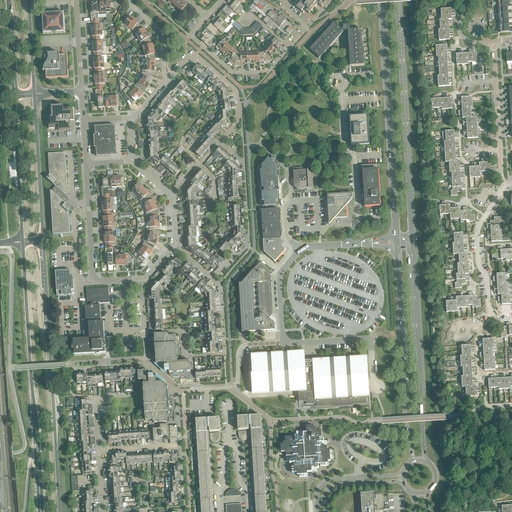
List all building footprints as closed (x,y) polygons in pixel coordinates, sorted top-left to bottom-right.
[(174,0),(171,3),(178,9),(184,2),(181,0),(174,0)] [(231,0),(228,0),(229,1),(241,12),(245,8),(240,4),(243,0),(233,0),(233,1),(231,0)] [(257,7),(262,11),(268,5),(262,0),(261,1),(259,0),(255,0),(249,8),(252,12),(257,7)] [(314,7),(306,0),(303,4),(299,1),(294,6),(302,13),(306,8),(308,9),(306,11),(309,14),(314,7)] [(227,5),(222,11),(229,17),(233,11),(238,16),(241,12),(229,1),(227,2),(230,5),(228,7),(227,5)] [(110,2),(105,3),(106,13),(110,12),(110,15),(114,14),(115,14),(116,11),(116,10),(114,9),(113,3),(110,3),(110,2)] [(184,2),(178,9),(181,12),(187,5),(184,2)] [(106,13),(105,3),(100,3),(100,4),(97,4),(98,15),(106,14),(106,13)] [(263,21),(267,24),(278,11),(276,10),(274,12),(272,11),(273,9),(268,5),(262,11),(267,16),(263,21)] [(42,14),(43,34),(65,33),(64,13),(54,13),(54,11),(50,11),(50,13),(42,14)] [(214,17),(213,18),(226,30),(229,26),(224,22),(229,17),(222,11),(217,16),(218,17),(217,19),(214,17)] [(275,23),(280,27),(286,20),(280,16),(279,17),(277,15),(280,13),(278,11),(267,24),(270,27),(275,23)] [(127,29),(128,28),(134,20),(131,18),(126,15),(121,25),(123,27),(127,29)] [(211,23),(206,29),(213,35),(217,29),(222,34),(223,32),(226,30),(213,18),(211,20),(214,23),(212,25),(211,23)] [(134,28),(136,30),(141,26),(136,22),(137,21),(134,20),(128,28),(132,31),(134,28)] [(229,26),(226,30),(228,32),(233,26),(232,26),(235,22),(232,20),(230,22),(232,23),(229,26)] [(286,20),(280,27),(285,32),(281,37),(285,40),(296,27),(294,26),(292,28),(290,27),(291,25),(286,20)] [(319,58),(322,55),(343,31),(349,30),(351,67),(363,66),(361,29),(349,30),(349,29),(350,29),(350,25),(343,26),(343,29),(342,30),(334,22),(309,50),(319,58)] [(91,27),(92,32),(102,31),(102,32),(104,31),(103,23),(98,23),(92,24),(92,27),(91,27)] [(135,34),(138,38),(146,33),(145,30),(144,31),(141,26),(136,30),(138,32),(135,34)] [(508,26),(499,26),(500,31),(490,31),(490,35),(498,35),(498,33),(499,33),(509,32),(511,32),(511,30),(508,30),(508,26)] [(213,35),(206,29),(201,34),(203,35),(201,37),(198,35),(197,37),(209,48),(212,46),(214,48),(218,43),(216,41),(213,44),(208,40),(213,35)] [(93,37),(93,40),(99,39),(104,39),(104,31),(102,32),(102,31),(92,32),(92,37),(93,37)] [(139,43),(140,45),(151,41),(147,36),(148,35),(146,33),(138,38),(141,42),(139,43)] [(268,37),(267,39),(277,48),(280,46),(281,46),(283,44),(274,37),(271,40),(268,37)] [(92,43),(93,48),(103,47),(102,42),(100,42),(99,39),(93,40),(93,43),(92,43)] [(218,49),(221,52),(230,41),(229,39),(226,42),(223,39),(215,48),(217,50),(218,49)] [(268,43),(265,46),(274,54),(276,52),(275,51),(277,48),(267,39),(265,40),(268,43)] [(143,47),(144,51),(154,49),(153,46),(152,46),(151,41),(140,45),(141,47),(143,47)] [(223,55),(224,57),(232,48),(229,45),(232,42),(230,41),(221,52),(223,54),(223,55)] [(265,46),(260,52),(266,64),(272,59),(270,57),(272,55),(273,55),(274,54),(265,46)] [(94,53),(94,56),(100,55),(100,52),(103,52),(103,47),(93,48),(93,53),(94,53)] [(228,61),(234,66),(238,53),(232,48),(224,57),(226,58),(227,57),(229,59),(228,61)] [(148,56),(148,58),(155,58),(154,52),(154,49),(144,51),(141,52),(142,56),(143,56),(145,56),(148,56)] [(473,50),(471,50),(472,62),(475,62),(475,64),(481,64),(480,57),(477,57),(477,53),(473,53),(473,50)] [(238,53),(234,66),(241,66),(241,64),(244,63),(245,65),(247,64),(247,63),(246,52),(238,53)] [(260,52),(252,52),(253,64),(255,64),(255,63),(259,63),(259,65),(266,64),(260,52)] [(48,56),(45,57),(46,79),(68,77),(66,55),(59,56),(59,53),(48,54),(48,56)] [(93,59),(94,64),(104,63),(103,58),(101,58),(100,55),(94,56),(94,59),(93,59)] [(145,61),(145,66),(155,67),(155,64),(154,64),(155,58),(148,58),(148,61),(145,61)] [(95,69),(95,72),(101,71),(101,68),(104,68),(104,63),(94,64),(94,69),(95,69)] [(194,76),(201,69),(197,65),(194,63),(191,67),(190,69),(188,71),(190,73),(191,72),(195,75),(194,76)] [(147,71),(146,74),(153,76),(154,70),(155,67),(145,66),(142,66),(142,70),(142,71),(147,71)] [(198,79),(205,72),(201,69),(194,76),(195,76),(199,79),(198,79)] [(95,80),(105,79),(107,79),(106,71),(101,71),(95,72),(95,75),(94,75),(95,80)] [(139,79),(140,80),(150,84),(151,82),(150,81),(153,76),(146,74),(142,72),(141,75),(139,79)] [(205,72),(198,79),(199,80),(199,79),(203,82),(209,75),(205,72)] [(208,87),(209,88),(215,81),(211,77),(205,84),(209,87),(208,87)] [(96,85),(96,88),(102,87),(102,84),(105,84),(105,79),(95,80),(95,85),(96,85)] [(141,86),(139,88),(145,92),(147,87),(148,87),(150,84),(140,80),(138,84),(141,86)] [(181,80),(178,84),(184,90),(188,86),(181,80)] [(213,91),(214,90),(219,84),(215,81),(209,88),(210,88),(213,91)] [(214,90),(219,94),(229,89),(224,85),(224,86),(220,83),(219,84),(214,90)] [(178,84),(174,88),(181,94),(184,90),(178,84)] [(134,87),(131,90),(139,99),(141,97),(141,96),(145,92),(139,88),(135,85),(134,87)] [(102,87),(96,88),(96,91),(95,91),(96,94),(97,94),(97,95),(96,96),(96,102),(98,102),(98,108),(104,108),(104,107),(103,100),(102,87)] [(174,88),(171,92),(177,97),(177,98),(181,94),(174,88)] [(219,101),(221,101),(228,100),(228,96),(229,95),(229,89),(219,94),(219,101)] [(139,99),(131,90),(127,93),(125,95),(132,105),(136,100),(137,101),(139,99)] [(170,91),(167,95),(173,101),(177,97),(171,92),(170,91)] [(116,97),(111,97),(112,107),(116,107),(116,106),(120,106),(119,95),(115,95),(116,97)] [(167,95),(163,99),(170,104),(173,101),(167,95)] [(106,100),(103,100),(104,107),(106,107),(106,108),(112,107),(111,97),(106,97),(106,100)] [(160,102),(161,103),(167,108),(170,104),(163,99),(160,102)] [(161,103),(157,107),(164,113),(168,109),(167,108),(161,103)] [(49,129),(56,129),(59,128),(59,131),(71,131),(70,121),(74,120),(73,108),(63,109),(63,106),(51,106),(52,116),(48,116),(49,129)] [(157,107),(154,111),(160,116),(161,117),(164,113),(157,107)] [(149,113),(145,117),(155,121),(160,116),(154,111),(153,110),(150,114),(149,113)] [(219,111),(219,118),(230,122),(229,116),(228,116),(228,111),(221,111),(219,111)] [(147,128),(148,128),(156,128),(155,121),(145,117),(145,123),(147,123),(147,128)] [(351,136),(352,144),(368,143),(366,117),(350,118),(351,132),(352,132),(352,136),(351,136)] [(219,118),(215,123),(221,128),(221,129),(225,125),(226,126),(230,122),(219,118)] [(214,122),(211,126),(217,132),(221,128),(215,123),(214,122)] [(95,136),(93,136),(94,148),(96,148),(96,157),(116,155),(115,126),(95,127),(95,136)] [(211,126),(207,130),(214,136),(217,132),(211,126)] [(204,134),(206,136),(210,140),(211,140),(214,136),(207,130),(204,134)] [(206,136),(203,140),(210,146),(213,142),(211,140),(210,140),(206,136)] [(203,140),(200,144),(206,150),(210,146),(203,140)] [(200,144),(196,148),(203,154),(206,150),(200,144)] [(147,154),(148,160),(157,155),(157,148),(149,149),(149,148),(148,149),(148,154),(147,154)] [(203,154),(196,148),(193,152),(200,157),(203,154)] [(214,154),(218,158),(224,151),(220,148),(214,154)] [(218,158),(222,161),(228,154),(224,151),(218,158)] [(50,191),(53,235),(70,234),(69,213),(71,209),(62,202),(67,197),(68,197),(65,153),(48,154),(49,176),(47,179),(56,186),(51,191),(50,191)] [(222,161),(225,164),(230,160),(232,158),(228,154),(222,161)] [(157,166),(160,163),(160,162),(162,159),(157,155),(148,160),(152,164),(153,163),(157,166)] [(260,178),(276,177),(277,176),(277,174),(277,173),(277,172),(277,170),(277,169),(277,166),(276,166),(277,165),(278,165),(279,164),(277,162),(276,161),(275,160),(273,158),(272,158),(269,155),(268,157),(266,159),(267,159),(266,160),(266,159),(266,160),(264,161),(264,162),(263,162),(262,164),(261,165),(259,167),(259,168),(259,170),(259,171),(259,174),(259,175),(259,177),(260,177),(260,178)] [(160,162),(160,163),(164,166),(170,159),(166,156),(162,159),(160,162)] [(164,166),(167,169),(173,162),(170,159),(164,166)] [(486,159),(484,159),(485,172),(488,172),(488,174),(494,173),(493,167),(490,167),(489,163),(486,163),(486,159)] [(224,166),(229,171),(239,166),(234,162),(234,163),(230,160),(225,164),(224,166)] [(167,169),(171,173),(177,166),(173,162),(167,169)] [(294,186),(298,189),(313,188),(311,164),(307,164),(307,170),(301,170),(301,169),(296,169),(296,171),(293,171),(294,186)] [(378,165),(361,165),(362,185),(363,185),(364,193),(364,199),(364,207),(380,206),(378,169),(377,168),(378,168),(378,165)] [(177,166),(171,173),(175,176),(181,169),(177,166)] [(229,171),(229,177),(229,178),(237,177),(238,177),(238,172),(239,172),(239,166),(229,171)] [(200,170),(197,174),(203,179),(207,176),(200,170)] [(197,174),(193,177),(200,183),(203,179),(197,174)] [(111,178),(108,178),(108,185),(111,185),(111,187),(116,187),(116,177),(111,177),(111,178)] [(116,177),(116,187),(121,187),(121,184),(124,184),(124,177),(121,177),(116,177)] [(190,181),(192,184),(193,184),(197,187),(200,183),(193,177),(190,181)] [(260,192),(261,193),(277,192),(278,190),(278,188),(278,187),(278,185),(278,183),(278,184),(278,182),(278,180),(277,180),(277,178),(276,177),(260,178),(259,179),(259,180),(260,180),(260,181),(260,183),(260,185),(260,186),(260,188),(260,189),(260,191),(260,192)] [(133,194),(136,198),(145,190),(143,187),(142,188),(138,184),(131,193),(133,194)] [(188,186),(184,191),(195,195),(199,189),(197,187),(193,184),(192,184),(189,187),(188,186)] [(465,187),(452,187),(452,191),(450,191),(451,196),(457,196),(457,192),(461,192),(461,189),(465,189),(465,187)] [(139,201),(141,203),(151,197),(146,192),(147,192),(145,190),(136,198),(139,201)] [(186,202),(187,202),(195,201),(195,195),(184,191),(185,197),(186,197),(186,202)] [(238,192),(228,193),(228,194),(229,194),(229,198),(228,198),(228,201),(234,201),(234,198),(238,198),(238,192)] [(260,194),(261,197),(261,199),(261,206),(262,207),(278,206),(279,205),(278,192),(277,192),(261,193),(260,194)] [(334,218),(347,217),(346,205),(352,198),(352,193),(343,194),(343,193),(341,193),(341,194),(327,195),(328,218),(334,218)] [(102,201),(102,206),(112,206),(113,206),(114,206),(114,197),(109,198),(103,198),(103,201),(102,201)] [(142,205),(144,209),(155,205),(154,202),(153,202),(151,197),(141,203),(142,205)] [(229,211),(229,212),(239,211),(239,206),(234,206),(234,203),(228,204),(228,207),(230,207),(230,211),(229,211)] [(146,216),(151,215),(158,213),(155,208),(156,207),(155,205),(144,209),(146,214),(146,216)] [(104,211),(104,214),(110,214),(110,211),(113,211),(113,206),(112,206),(102,206),(103,211),(104,211)] [(467,208),(465,208),(466,220),(469,220),(469,222),(475,222),(474,215),(471,215),(471,211),(467,211),(467,208)] [(263,224),(279,223),(280,222),(279,211),(277,210),(277,209),(263,210),(262,212),(261,212),(262,223),(263,224)] [(103,217),(103,222),(113,222),(113,221),(113,217),(115,217),(115,213),(110,214),(104,214),(104,217),(103,217)] [(149,218),(149,223),(159,222),(159,219),(158,219),(158,213),(151,215),(152,217),(149,218)] [(486,224),(487,227),(499,226),(499,222),(501,222),(500,217),(494,217),(494,221),(490,221),(490,224),(486,224)] [(104,227),(105,230),(116,230),(115,221),(113,221),(113,222),(103,222),(104,227)] [(152,227),(152,230),(159,231),(158,225),(159,225),(159,222),(149,223),(149,228),(152,227)] [(263,238),(264,239),(280,238),(281,237),(281,232),(278,232),(278,230),(281,230),(280,225),(279,223),(263,224),(262,226),(262,231),(264,231),(264,233),(262,233),(263,238)] [(234,227),(234,234),(244,237),(244,231),(243,231),(243,226),(240,226),(240,227),(234,227)] [(104,233),(104,238),(116,238),(116,230),(105,230),(105,233),(104,233)] [(149,233),(147,237),(157,240),(158,237),(157,237),(159,231),(152,230),(147,230),(147,232),(149,233)] [(234,234),(230,239),(235,244),(236,245),(240,241),(240,242),(244,237),(234,234)] [(149,243),(148,245),(154,248),(155,243),(156,243),(157,240),(147,237),(146,242),(149,243)] [(185,243),(186,249),(195,244),(195,237),(187,238),(186,238),(186,243),(185,243)] [(105,243),(106,246),(112,246),(116,246),(117,246),(116,238),(104,238),(105,243)] [(229,238),(225,242),(230,246),(232,248),(235,244),(230,239),(229,238)] [(280,238),(264,239),(263,240),(263,244),(263,247),(264,251),(263,251),(264,251),(264,252),(266,254),(265,254),(266,254),(268,256),(269,256),(271,258),(271,259),(274,261),(273,261),(274,261),(275,261),(276,261),(278,258),(279,256),(280,257),(280,256),(282,254),(282,253),(283,253),(281,251),(281,249),(283,247),(282,248),(282,247),(282,246),(281,243),(282,243),(282,242),(281,242),(281,239),(280,238)] [(224,240),(220,244),(227,250),(230,246),(225,242),(224,240)] [(144,246),(141,250),(149,256),(151,254),(150,253),(154,248),(148,245),(143,243),(142,245),(144,246)] [(195,255),(195,254),(201,248),(200,248),(195,244),(186,249),(190,253),(191,252),(195,255)] [(227,250),(220,244),(217,248),(223,254),(227,250)] [(112,246),(106,246),(106,249),(105,249),(105,252),(106,253),(106,254),(106,261),(108,261),(108,266),(113,266),(113,265),(112,246)] [(199,258),(200,257),(205,251),(201,247),(200,248),(201,248),(195,254),(199,258)] [(497,260),(501,259),(500,247),(498,247),(498,251),(495,251),(495,255),(492,255),(492,262),(497,261),(497,260)] [(149,256),(141,250),(138,254),(140,256),(138,258),(143,263),(147,258),(147,259),(149,256)] [(200,257),(204,260),(210,253),(206,250),(205,251),(200,257)] [(129,253),(120,254),(121,266),(126,265),(126,264),(129,264),(129,253)] [(208,264),(209,263),(208,263),(214,257),(213,257),(210,253),(204,260),(208,264)] [(120,254),(113,254),(113,265),(116,265),(116,266),(121,266),(120,254)] [(208,263),(209,263),(212,266),(214,264),(218,268),(224,261),(220,258),(218,259),(214,256),(213,257),(214,257),(208,263)] [(167,264),(168,265),(174,270),(177,266),(179,268),(183,263),(176,258),(173,262),(171,260),(167,264)] [(273,314),(270,271),(260,262),(242,283),(239,284),(242,333),(275,331),(274,324),(271,321),(273,318),(271,316),(273,314)] [(182,270),(186,273),(192,267),(188,263),(182,270)] [(168,265),(165,269),(171,274),(175,271),(174,270),(168,265)] [(186,273),(189,276),(190,277),(193,273),(195,271),(196,270),(195,270),(192,267),(186,273)] [(161,273),(164,275),(168,278),(171,274),(165,269),(161,273)] [(70,275),(70,270),(55,271),(56,293),(57,296),(72,295),(71,290),(74,290),(73,275),(70,275)] [(187,279),(191,283),(197,276),(193,273),(190,277),(189,276),(187,279)] [(159,277),(161,279),(167,284),(171,281),(168,278),(164,275),(163,276),(161,275),(159,277)] [(197,276),(191,283),(195,286),(201,279),(197,276)] [(161,279),(157,282),(163,288),(164,288),(167,284),(161,279)] [(469,279),(456,280),(456,283),(455,283),(455,288),(462,288),(461,285),(466,284),(465,281),(469,281),(469,279)] [(196,287),(200,291),(206,284),(202,281),(196,287)] [(152,285),(148,289),(158,293),(163,288),(157,282),(156,282),(153,285),(152,285)] [(200,291),(206,295),(215,290),(211,286),(210,287),(206,284),(200,291)] [(60,338),(60,346),(60,353),(74,352),(74,354),(112,352),(111,337),(104,338),(103,321),(101,322),(100,304),(109,303),(108,288),(86,289),(87,306),(85,306),(86,323),(88,323),(89,336),(87,336),(87,339),(71,340),(71,337),(60,338)] [(150,300),(152,300),(159,299),(158,293),(148,289),(148,295),(150,295),(150,300)] [(206,295),(206,302),(215,302),(215,297),(216,297),(215,290),(206,295)] [(473,293),(471,293),(472,305),(475,305),(475,307),(480,307),(480,300),(477,300),(476,296),(473,296),(473,293)] [(509,336),(508,323),(506,323),(507,327),(504,327),(504,331),(500,331),(501,338),(506,338),(506,336),(509,336)] [(154,335),(155,353),(156,364),(158,363),(161,366),(160,367),(160,368),(161,369),(161,370),(162,371),(164,371),(165,372),(169,371),(169,374),(170,375),(173,378),(184,377),(187,376),(189,378),(190,378),(190,379),(194,379),(193,364),(190,364),(190,363),(177,363),(177,362),(176,336),(167,337),(167,334),(154,335)] [(304,352),(250,355),(252,394),(298,391),(299,403),(299,406),(303,406),(303,407),(303,408),(310,407),(311,407),(311,410),(316,410),(338,408),(370,406),(369,402),(369,393),(368,384),(367,359),(366,357),(304,361),(304,352)] [(221,367),(216,368),(216,377),(221,376),(221,369),(224,369),(224,363),(221,363),(221,367)] [(138,381),(143,380),(143,381),(144,382),(144,384),(143,384),(145,421),(154,420),(154,423),(168,422),(168,418),(166,418),(166,415),(168,414),(168,412),(166,412),(166,409),(167,408),(167,401),(165,401),(165,398),(167,398),(166,391),(165,391),(164,388),(167,387),(168,386),(164,383),(162,381),(162,380),(161,380),(160,379),(159,379),(158,379),(153,376),(153,374),(149,374),(149,371),(138,372),(138,381)] [(78,398),(78,406),(87,406),(87,401),(89,400),(89,397),(78,398)] [(250,416),(253,469),(255,511),(266,511),(260,415),(250,416)] [(237,417),(238,430),(248,430),(248,416),(237,417)] [(196,419),(200,488),(201,511),(211,511),(206,418),(196,419)] [(208,418),(209,432),(220,431),(219,418),(208,418)] [(153,439),(153,442),(161,441),(161,437),(162,437),(162,436),(170,435),(170,437),(177,437),(177,426),(167,426),(167,424),(160,425),(160,428),(153,429),(153,431),(151,431),(151,432),(153,432),(153,435),(151,435),(151,437),(153,437),(151,437),(151,439),(153,439)] [(283,447),(281,447),(281,452),(286,452),(286,457),(289,457),(289,462),(290,462),(290,463),(291,463),(294,463),(294,465),(292,465),(291,466),(292,473),(297,473),(297,475),(299,475),(299,477),(300,478),(307,477),(307,472),(311,472),(312,471),(311,470),(317,469),(317,468),(318,468),(318,467),(318,464),(320,464),(320,466),(321,467),(327,466),(328,466),(328,461),(330,461),(330,459),(332,459),(332,458),(332,452),(331,451),(327,451),(327,447),(326,447),(324,447),(324,441),(323,441),(323,440),(322,440),(319,440),(319,438),(321,438),(321,437),(321,428),(311,428),(311,426),(306,426),(306,427),(306,431),(301,431),(301,434),(296,434),(296,435),(295,435),(295,439),(290,439),(290,437),(285,437),(285,438),(285,442),(283,442),(283,443),(283,447)] [(114,442),(113,433),(108,433),(108,431),(105,432),(105,438),(108,437),(109,442),(114,442)] [(249,435),(249,431),(238,432),(238,435),(238,436),(238,437),(239,437),(239,438),(240,439),(241,440),(242,440),(243,440),(244,440),(245,440),(246,440),(247,439),(248,438),(248,437),(249,436),(249,435)] [(220,437),(220,435),(220,433),(209,433),(210,437),(210,438),(210,439),(210,440),(211,440),(211,441),(212,441),(212,442),(213,442),(214,442),(215,442),(216,442),(217,442),(217,441),(218,441),(219,441),(219,440),(220,439),(220,438),(220,437)] [(91,467),(82,467),(83,475),(90,475),(90,476),(96,476),(96,473),(90,473),(90,472),(91,472),(91,467)] [(361,511),(383,511),(384,509),(375,510),(374,495),(374,494),(360,495),(361,511)] [(176,498),(168,498),(168,504),(166,504),(166,507),(172,507),(172,504),(177,503),(176,498)]
